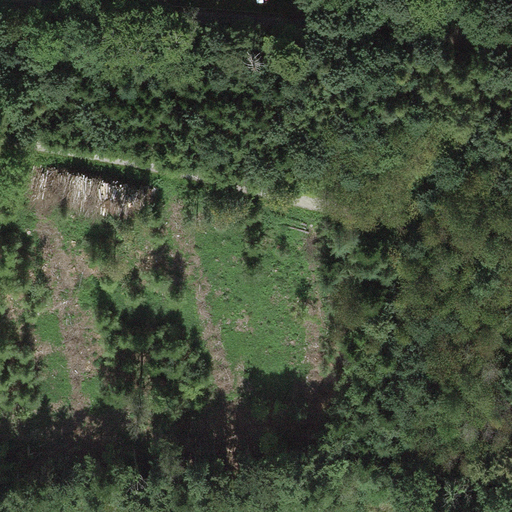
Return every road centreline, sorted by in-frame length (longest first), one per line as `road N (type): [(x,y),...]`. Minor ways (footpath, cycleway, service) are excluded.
road 1 (track): [(511,259),(253,188),(0,134)]
road 2 (track): [(0,0),(511,39)]
